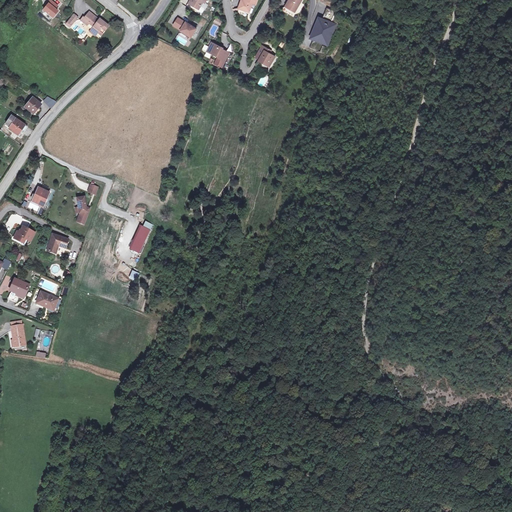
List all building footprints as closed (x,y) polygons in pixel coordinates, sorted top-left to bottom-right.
[(206,0),(191,0),(189,4),(199,9),(200,8),(203,2),(205,3),(206,0)] [(256,0),(244,0),(244,2),(241,0),(238,8),(238,9),(246,12),(248,6),(251,7),(252,3),(255,4),(256,0)] [(289,0),(286,7),(295,12),(302,0),(289,0)] [(203,2),(200,8),(205,11),(208,5),(205,3),(203,2)] [(295,12),(286,7),(283,11),(293,16),(295,12)] [(320,28),(316,26),(313,36),(317,38),(316,42),(322,45),(323,42),(328,44),(335,25),(331,23),(335,12),(328,9),(324,19),(328,20),(326,24),(323,23),(320,28)] [(89,22),(94,16),(89,12),(84,18),(89,22)] [(72,24),(77,18),(74,15),(69,21),(72,24)] [(109,26),(100,19),(98,22),(96,20),(97,18),(94,16),(89,22),(84,18),(83,17),(81,21),(87,25),(89,22),(94,26),(91,30),(96,34),(98,33),(101,35),(109,26)] [(186,23),(178,18),(174,26),(181,30),(181,31),(192,38),(197,29),(186,22),(186,23)] [(328,20),(324,19),(320,20),(318,23),(316,26),(320,28),(323,23),(326,24),(328,20)] [(296,29),(291,37),(298,41),(303,33),(296,29)] [(220,47),(211,43),(207,52),(218,57),(223,59),(226,51),(219,48),(220,47)] [(262,46),(256,57),(259,59),(259,61),(263,63),(266,63),(270,65),(275,57),(270,54),(272,51),(262,46)] [(226,51),(223,59),(218,57),(215,63),(223,67),(230,53),(226,51)] [(48,95),(43,101),(51,109),(56,103),(48,95)] [(38,108),(41,105),(33,98),(25,107),(29,111),(36,116),(41,110),(38,108)] [(27,127),(25,125),(11,116),(6,124),(10,127),(9,129),(18,136),(20,132),(23,134),(27,127)] [(39,188),(33,202),(43,207),(50,193),(39,188)] [(81,212),(78,221),(84,224),(90,209),(88,208),(88,207),(86,207),(84,197),(77,198),(79,207),(80,213),(81,212)] [(150,230),(142,226),(132,249),(140,253),(150,230)] [(17,232),(14,238),(22,243),(25,238),(31,242),(35,233),(23,227),(20,233),(17,232)] [(53,234),(48,251),(56,253),(58,246),(65,248),(68,239),(53,234)] [(0,261),(0,269),(1,267),(7,269),(11,262),(5,259),(3,263),(0,261)] [(129,279),(136,281),(139,273),(132,270),(129,279)] [(7,276),(0,287),(0,294),(3,296),(13,279),(7,276)] [(24,297),(29,285),(15,279),(10,291),(11,291),(8,299),(16,302),(19,297),(20,295),(24,297)] [(58,299),(41,292),(36,303),(46,307),(47,306),(54,309),(58,299)] [(13,340),(14,347),(20,346),(20,345),(26,344),(22,325),(11,327),(13,340)]
